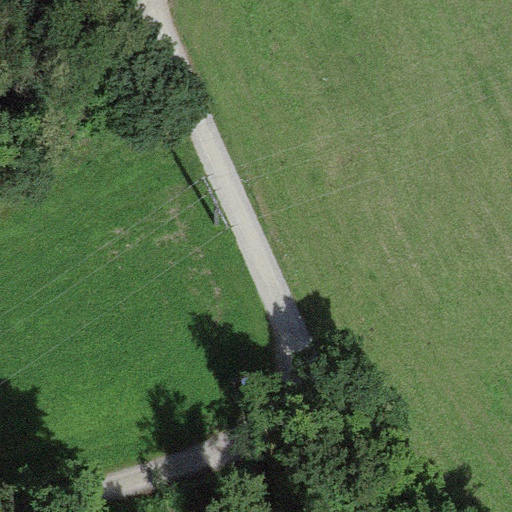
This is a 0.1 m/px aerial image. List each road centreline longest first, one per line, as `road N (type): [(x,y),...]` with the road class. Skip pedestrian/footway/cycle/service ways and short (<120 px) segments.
road 1 (track): [(150,0),(330,401),(402,511)]
road 2 (track): [(0,489),(330,401)]
